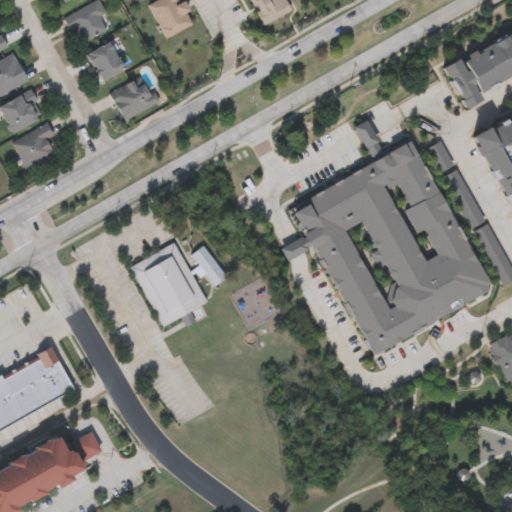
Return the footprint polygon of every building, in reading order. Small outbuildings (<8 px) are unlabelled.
[(77,43),(63,15),(93,0),(95,0),(109,27),(77,43)] [(146,5),(155,0),(180,0),(192,24),(163,39),(146,5)] [(511,211),(470,136),(511,112),(511,72),(477,92),(480,98),(464,107),(441,66),(511,26),(511,211)] [(1,37),(0,36),(0,53),(8,49),(1,37)] [(124,68),(101,80),(86,52),(109,40),(124,68)] [(0,56),(11,51),(26,79),(0,92),(0,56)] [(108,89),(142,75),(155,103),(121,118),(108,89)] [(0,110),(0,103),(27,89),(42,115),(11,132),(0,110)] [(410,140),(491,289),(371,354),(311,246),(285,260),(279,248),(303,234),(287,207),(371,161),(352,126),(365,119),(384,154),(410,140)] [(53,135),(47,137),(54,153),(24,167),(11,139),(47,122),(53,135)] [(452,164),(438,173),(423,148),(437,140),(452,164)] [(454,168),(484,219),(469,228),(440,176),(454,168)] [(511,279),(501,285),(472,230),(486,223),(511,272),(511,279)] [(161,325),(129,266),(173,241),(206,301),(161,325)] [(214,285),(190,254),(201,245),(225,276),(214,285)] [(511,375),(504,380),(485,344),(511,329),(511,375)] [(0,428),(0,377),(37,357),(35,353),(48,345),(72,389),(0,428)] [(0,511),(0,468),(57,437),(62,446),(90,431),(100,449),(77,462),(82,471),(7,511),(0,511)]
